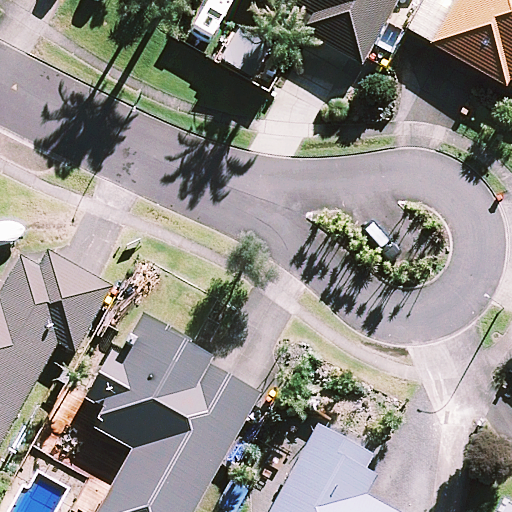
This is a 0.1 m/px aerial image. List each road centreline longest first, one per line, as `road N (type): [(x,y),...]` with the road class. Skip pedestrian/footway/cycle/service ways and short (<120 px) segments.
road 1 (residential): [(245,201),(368,301),(425,314),(456,289),(465,259),(464,216),(452,190),(421,172),(378,171),(277,190)]
road 2 (residential): [(0,73),(245,201)]
